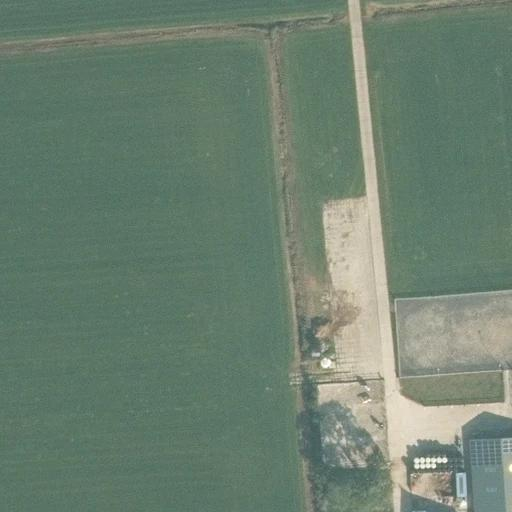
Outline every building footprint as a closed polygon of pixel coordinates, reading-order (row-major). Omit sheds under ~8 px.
[(319,202),(326,271),(357,268),(349,199),(319,202)] [(438,374),(486,393),(494,373),(462,361),(471,339),(454,333),(438,374)] [(511,511),(511,438),(470,441),(474,511),(511,511)] [(428,475),(457,471),(452,442),(447,443),(447,448),(424,452),(428,475)] [(388,511),(387,484),(348,486),(350,511),(388,511)]
